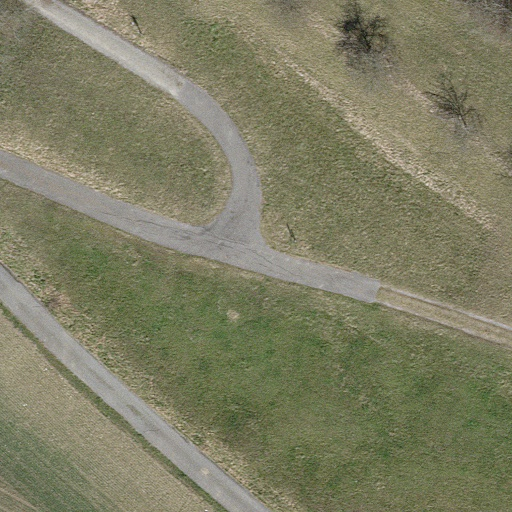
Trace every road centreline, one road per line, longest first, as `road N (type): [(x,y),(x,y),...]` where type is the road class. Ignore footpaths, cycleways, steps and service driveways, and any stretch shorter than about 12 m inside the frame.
road 1 (track): [(35,0),(183,89),(219,122),(247,176),(246,213),(231,253)]
road 2 (track): [(0,279),(255,511)]
road 3 (track): [(231,253),(511,337)]
road 4 (track): [(231,253),(0,164)]
